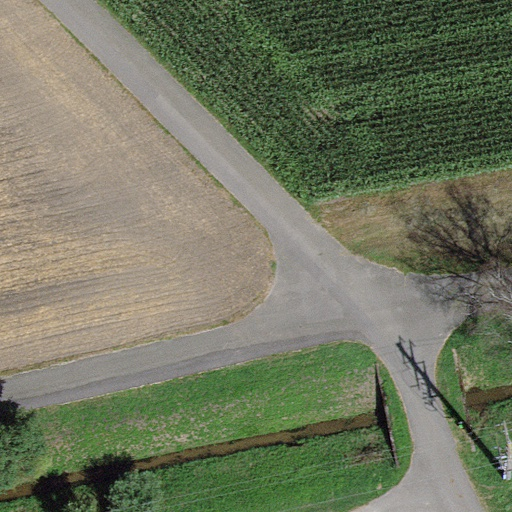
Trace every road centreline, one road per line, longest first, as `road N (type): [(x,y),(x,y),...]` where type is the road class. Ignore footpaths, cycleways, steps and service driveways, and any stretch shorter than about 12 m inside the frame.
road 1 (residential): [(68,0),(377,312)]
road 2 (track): [(0,387),(377,312)]
road 3 (track): [(377,312),(404,351),(435,478),(458,511)]
road 4 (track): [(377,312),(511,285)]
